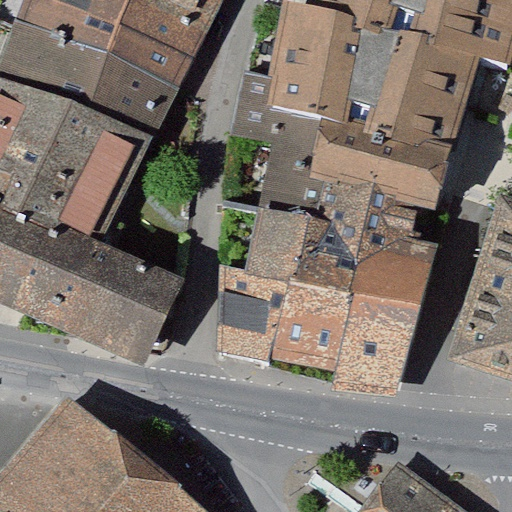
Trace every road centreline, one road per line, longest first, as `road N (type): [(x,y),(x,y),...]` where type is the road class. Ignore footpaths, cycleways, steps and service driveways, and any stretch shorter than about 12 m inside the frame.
road 1 (tertiary): [(511,450),(424,446),(232,413)]
road 2 (tertiary): [(232,413),(0,369)]
